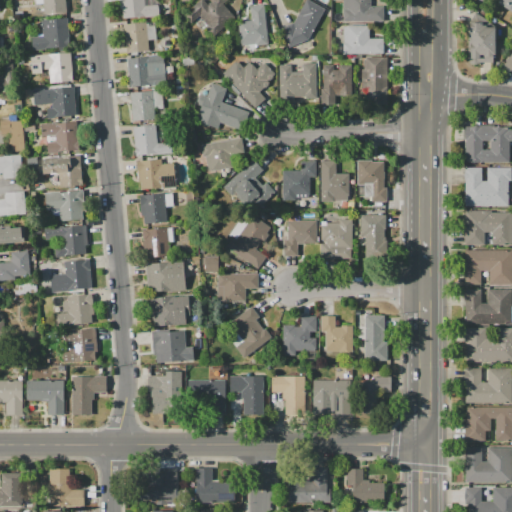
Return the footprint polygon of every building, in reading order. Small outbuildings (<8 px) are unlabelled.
[(66,0),(67,12),(44,14),(44,4),(37,5),(36,0),(66,0)] [(121,0),(151,0),(152,6),(158,5),(159,15),(123,18),(121,0)] [(228,0),(224,4),(235,16),(216,35),(197,16),(192,21),(186,14),(200,0),(203,0),(208,5),(213,1),(212,0),(228,0)] [(311,0),(326,10),(306,40),(288,48),(280,28),(294,23),(306,0),(311,0)] [(343,21),(343,0),(371,0),(371,5),(383,5),(383,21),(343,21)] [(511,0),(511,11),(497,3),(498,0),(511,0)] [(265,4),(265,12),(267,12),(268,45),(257,46),(256,43),(240,44),(239,21),(251,21),(250,5),(265,4)] [(70,47),(66,48),(65,47),(51,48),(51,49),(32,50),(31,37),(43,36),(42,20),(68,18),(70,47)] [(495,27),(496,55),(483,56),(483,63),(471,63),(470,22),(483,21),(483,27),(495,27)] [(123,24),(147,22),(147,23),(155,22),(157,40),(148,40),(149,51),(125,53),(123,24)] [(383,53),(343,54),(343,43),(344,43),(344,26),(347,26),(369,25),(369,39),(382,39),(383,53)] [(73,81),(50,83),(49,72),(31,74),(29,55),(71,52),(73,81)] [(126,58),(148,56),(163,54),(165,85),(151,86),(151,85),(132,87),(132,88),(129,88),(126,58)] [(387,58),(387,109),(361,109),(361,69),(364,69),(364,58),(387,58)] [(254,109),(222,73),(237,60),(243,67),(250,61),(256,68),(264,61),(278,77),(260,92),(266,99),(254,109)] [(13,62),(15,87),(0,87),(0,76),(2,76),(2,73),(4,73),(4,62),(13,62)] [(280,65),(291,65),(291,72),(303,72),(303,63),(316,63),(316,102),(280,102),(280,65)] [(322,65),(333,65),(334,70),(339,69),(339,65),(351,64),(352,95),(337,95),(337,109),(323,110),(322,65)] [(241,131),(221,123),(218,131),(192,121),(202,94),(206,96),(212,81),(227,87),(221,102),(249,112),(241,131)] [(77,115),(48,118),(46,89),(75,87),(77,115)] [(129,93),(162,90),(164,118),(132,121),(129,93)] [(17,115),(17,121),(22,120),(25,151),(11,152),(10,146),(8,146),(7,137),(10,137),(10,134),(0,135),(0,120),(8,120),(8,116),(17,115)] [(79,150),(44,153),(42,124),(77,122),(79,150)] [(133,126),(156,124),(157,143),(170,142),(171,153),(157,155),(157,154),(139,155),(139,156),(135,157),(133,126)] [(508,163),(466,162),(466,125),(511,125),(511,139),(509,139),(508,163)] [(208,172),(205,157),(204,157),(201,145),(242,137),(245,153),(231,155),(233,167),(208,172)] [(0,156),(19,155),(21,177),(3,179),(3,172),(0,172),(0,156)] [(83,185),(59,187),(58,173),(44,174),(43,158),(81,155),(83,185)] [(136,160),(161,158),(162,164),(174,163),(176,187),(141,190),(140,182),(138,182),(136,160)] [(320,202),(321,160),(336,160),(336,173),(349,173),(348,202),(320,202)] [(386,201),(354,201),(354,161),(357,161),(357,160),(372,160),(372,161),(386,161),(386,201)] [(224,185),(246,209),(272,184),(250,161),(224,185)] [(310,197),(296,198),(296,200),(284,201),(283,171),(300,171),(300,161),(317,161),(317,176),(310,177),(310,197)] [(508,206),(464,206),(464,185),(464,169),(482,169),(481,180),(487,180),(487,167),(511,168),(511,186),(509,186),(508,206)] [(83,220),(61,222),(60,209),(46,210),(45,193),(60,191),(60,192),(79,191),(79,190),(83,189),(85,210),(83,210),(83,220)] [(26,214),(0,216),(0,199),(4,199),(4,193),(24,191),(26,214)] [(139,193),(173,191),(174,207),(166,207),(167,222),(144,224),(143,216),(141,216),(139,193)] [(465,210),(492,210),(492,212),(511,212),(511,245),(492,245),(492,233),(484,233),(484,244),(465,243),(465,210)] [(257,268),(222,245),(241,218),(246,222),(251,214),(270,227),(256,248),(266,255),(257,268)] [(360,215),(386,215),(386,256),(365,256),(365,236),(360,236),(360,215)] [(352,220),(352,248),(321,248),(321,221),(327,221),(327,223),(339,223),(339,220),(352,220)] [(316,221),(316,247),(283,247),(283,221),(316,221)] [(87,255),(55,257),(54,246),(63,245),(63,237),(45,239),(44,228),(87,225),(88,245),(86,246),(87,255)] [(0,227),(23,226),(24,242),(0,243),(0,227)] [(142,229),(146,228),(146,229),(166,227),(169,257),(144,259),(142,229)] [(30,278),(0,280),(0,261),(10,261),(10,259),(11,259),(11,252),(28,250),(30,278)] [(464,251),(511,251),(511,284),(488,284),(488,271),(480,271),(480,284),(464,284),(464,251)] [(216,256),(204,256),(204,271),(217,271),(216,256)] [(91,289),(52,292),(51,276),(66,275),(65,262),(89,260),(91,289)] [(144,264),(184,260),(187,290),(147,293),(144,264)] [(218,304),(218,274),(258,273),(258,288),(245,288),(245,302),(229,302),(229,304),(218,304)] [(487,288),(511,289),(511,324),(464,323),(464,290),(481,290),(481,303),(487,303),(487,288)] [(94,323),(58,326),(57,314),(63,313),(62,296),(92,294),(94,323)] [(149,298),(188,294),(190,315),(186,315),(187,324),(151,327),(149,298)] [(271,336),(263,342),(264,343),(244,358),(236,347),(241,344),(227,325),(252,306),(260,317),(256,319),(264,329),(265,328),(271,336)] [(296,358),(282,357),(284,324),(298,325),(298,328),(301,328),(302,315),(316,316),(314,351),(296,350),(296,358)] [(353,358),(325,358),(325,331),(321,331),(321,316),(335,316),(335,327),(341,327),(341,326),(353,326),(353,358)] [(388,362),(364,362),(364,317),(388,317),(388,362)] [(465,328),(511,328),(511,362),(465,362),(465,328)] [(96,360),(65,363),(65,352),(72,351),(71,348),(68,349),(66,333),(70,333),(73,332),(73,333),(78,333),(78,330),(96,329),(97,351),(95,352),(96,360)] [(151,332),(184,329),(186,348),(192,347),(194,361),(156,364),(156,354),(153,355),(151,332)] [(511,403),(465,403),(465,369),(481,369),(481,382),(488,383),(488,369),(511,369),(511,403)] [(147,375),(181,375),(180,415),(160,415),(160,392),(147,392),(147,375)] [(106,376),(106,394),(94,394),(94,399),(92,399),(92,414),(71,414),(71,376),(106,376)] [(230,377),(262,376),(263,393),(264,420),(242,420),(242,408),(243,407),(243,399),(241,399),(241,392),(230,392),(230,377)] [(270,376),(305,376),(305,404),(284,404),(284,392),(272,392),(272,386),(271,386),(270,383),(270,376)] [(361,382),(373,382),(373,376),(388,377),(387,391),(376,391),(375,415),(360,415),(361,382)] [(313,379),(350,380),(350,413),(312,413),(313,379)] [(0,380),(21,380),(21,416),(5,416),(5,403),(0,403),(0,380)] [(225,380),(226,414),(201,415),(200,381),(225,380)] [(64,381),(64,415),(46,415),(46,401),(27,401),(27,381),(64,381)] [(511,406),(511,442),(495,442),(495,418),(491,418),(491,441),(466,441),(466,406),(511,406)] [(511,449),(511,483),(466,483),(466,448),(482,448),(482,462),(488,462),(488,448),(511,449)] [(49,468),(71,469),(71,490),(84,490),(84,507),(48,506),(49,468)] [(176,468),(176,503),(146,503),(145,484),(158,484),(158,468),(176,468)] [(196,468),(213,468),(213,483),(235,483),(235,505),(197,505),(196,468)] [(330,503),(289,503),(289,484),(311,484),(310,469),(327,469),(327,488),(330,488),(330,503)] [(385,504),(353,504),(353,485),(348,485),(348,470),(363,470),(363,480),(369,480),(369,484),(384,484),(385,504)] [(21,507),(0,506),(0,490),(1,490),(1,473),(21,473),(21,507)] [(511,511),(469,511),(469,504),(464,504),(464,488),(481,488),(481,500),(492,500),(492,487),(511,487),(511,511)]
